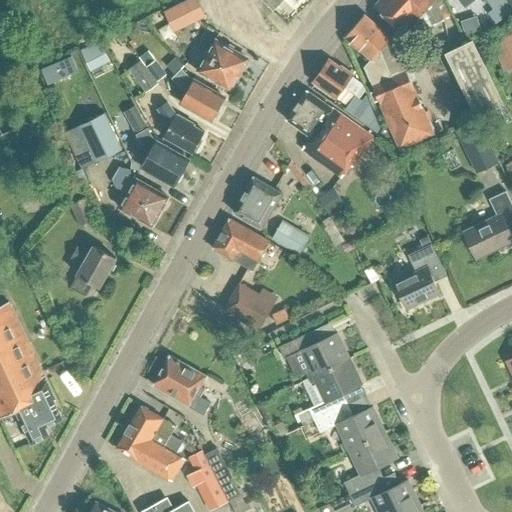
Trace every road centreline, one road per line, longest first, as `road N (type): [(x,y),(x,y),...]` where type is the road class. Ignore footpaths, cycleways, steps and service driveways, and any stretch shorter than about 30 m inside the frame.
road 1 (tertiary): [(43,511),(272,104),(347,0)]
road 2 (unclassified): [(422,412),(431,376),(449,351),(511,305)]
road 3 (residential): [(422,412),(355,295)]
